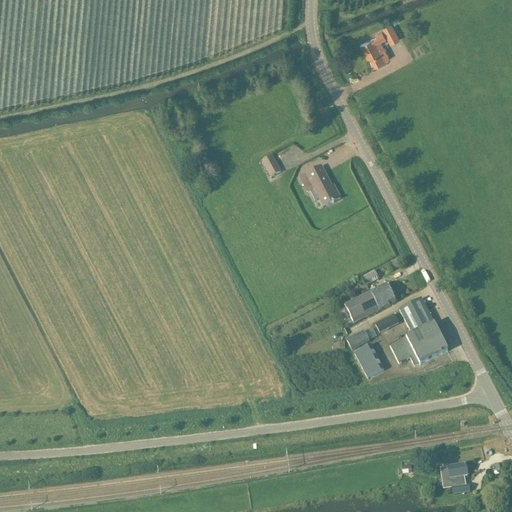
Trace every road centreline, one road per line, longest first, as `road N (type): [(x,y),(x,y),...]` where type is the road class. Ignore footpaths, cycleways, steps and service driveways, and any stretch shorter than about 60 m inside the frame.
road 1 (unclassified): [(492,395),(0,453)]
road 2 (tertiary): [(492,395),(331,89),(313,46),(312,0)]
